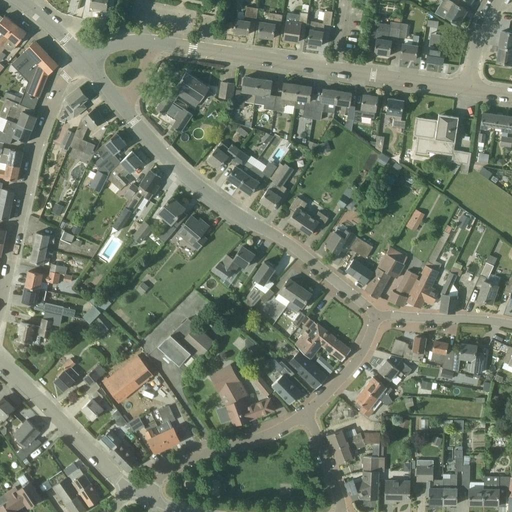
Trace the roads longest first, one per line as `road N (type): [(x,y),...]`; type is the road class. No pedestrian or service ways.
road 1 (residential): [(376,315),(174,166),(121,103)]
road 2 (residential): [(0,309),(35,150),(60,86),(84,60)]
road 3 (residential): [(148,498),(174,466),(260,438),(306,413)]
road 4 (residential): [(334,69),(154,41)]
road 5 (residential): [(128,488),(0,362)]
road 6 (residential): [(468,89),(334,69)]
road 7 (residential): [(511,324),(376,315)]
road 8 (residential): [(306,413),(359,357),(376,315)]
